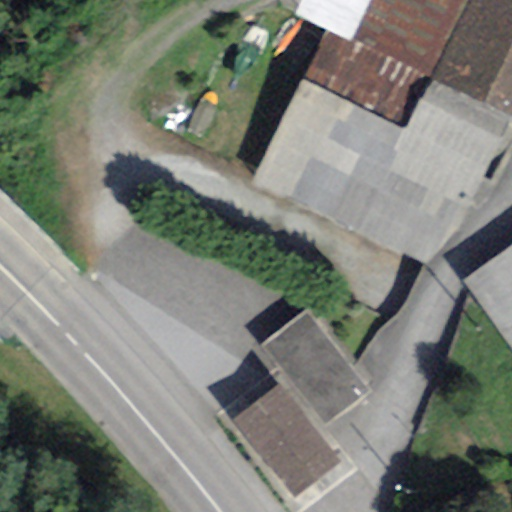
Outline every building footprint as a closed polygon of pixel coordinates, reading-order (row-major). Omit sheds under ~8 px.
[(511,0),(300,0),(295,10),(330,26),(511,118),(511,0)] [(432,273),(511,118),(330,26),(250,181),(432,273)] [(511,249),(464,281),(511,348),(511,249)] [(365,391),(305,311),(259,347),(319,426),(365,391)] [(337,463),(278,387),(231,424),(290,499),(337,463)]
